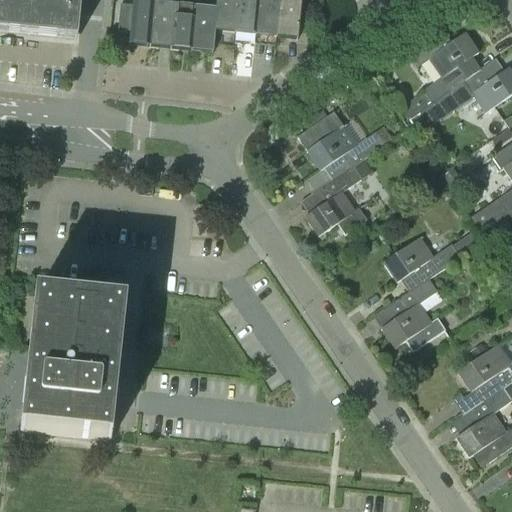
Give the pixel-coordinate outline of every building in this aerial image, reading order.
[(0,0),(0,33),(76,41),(80,0),(0,0)] [(215,0),(214,11),(212,34),(214,34),(226,35),(225,43),(233,44),(237,0),(215,0)] [(237,0),(233,44),(242,45),(242,37),(254,38),(258,0),(237,0)] [(258,0),(254,38),(275,40),(279,0),(258,0)] [(279,0),(275,40),(297,42),(300,0),(279,0)] [(132,3),(131,7),(129,35),(128,48),(149,50),(153,5),(132,3)] [(174,7),(153,5),(149,50),(170,52),(174,7)] [(129,35),(131,7),(120,6),(117,34),(129,35)] [(195,9),(174,7),(170,52),(190,54),(195,9)] [(214,11),(195,9),(190,54),(212,56),(214,34),(212,34),(214,11)] [(477,56),(464,36),(450,46),(441,33),(408,55),(418,69),(428,62),(440,80),(421,93),(431,106),(444,97),(479,72),(472,60),(477,56)] [(483,69),(479,72),(444,97),(452,110),(471,97),(484,116),(511,97),(511,77),(507,71),(492,81),(483,69)] [(331,183),(361,164),(383,149),(374,135),(355,148),(332,115),(296,140),(320,174),(323,171),(331,183)] [(511,138),(511,136),(509,133),(490,147),(494,152),(511,138)] [(507,214),(511,210),(511,144),(491,159),(500,173),(503,171),(511,184),(511,190),(469,221),(478,234),(507,214)] [(361,164),(331,183),(314,194),(323,206),(304,219),(318,240),(337,227),(344,238),(366,223),(359,211),(354,214),(341,196),(369,176),(361,164)] [(443,180),(452,192),(461,185),(452,174),(443,180)] [(444,186),(439,179),(437,177),(433,180),(434,187),(437,191),(444,186)] [(400,241),(406,249),(417,242),(412,233),(400,241)] [(471,235),(453,248),(460,258),(478,245),(471,235)] [(419,287),(428,282),(460,260),(451,247),(431,260),(418,241),(417,242),(406,249),(382,266),(396,286),(412,275),(419,287)] [(428,282),(419,287),(387,309),(395,321),(380,331),(394,352),(405,344),(412,355),(445,333),(436,321),(430,325),(417,307),(436,295),(428,282)] [(106,442),(118,333),(121,306),(38,297),(23,434),(106,442)] [(480,347),(467,356),(473,364),(485,355),(480,347)] [(502,391),(511,384),(511,364),(506,369),(493,350),(485,355),(473,364),(457,375),(470,395),(486,384),(494,396),(502,390),(502,391)] [(502,390),(494,396),(462,418),(470,430),(455,440),(468,460),(480,453),(489,465),(511,448),(511,429),(511,430),(504,435),(492,417),(511,403),(510,402),(511,401),(511,384),(502,391),(502,390)]
